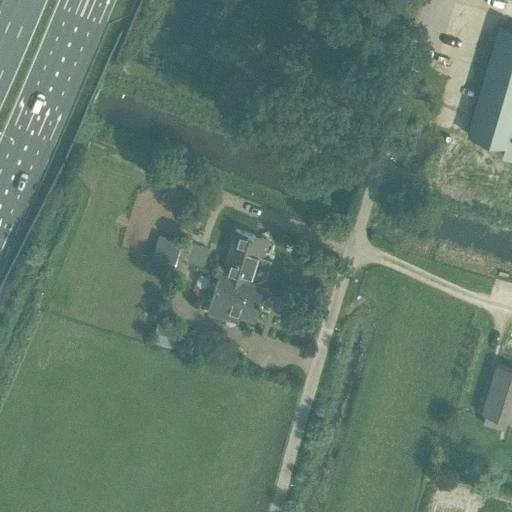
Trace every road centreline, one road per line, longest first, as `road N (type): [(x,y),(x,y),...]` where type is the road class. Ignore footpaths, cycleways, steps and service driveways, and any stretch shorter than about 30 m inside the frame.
road 1 (unclassified): [(277,511),(429,0)]
road 2 (primary): [(0,202),(91,0)]
